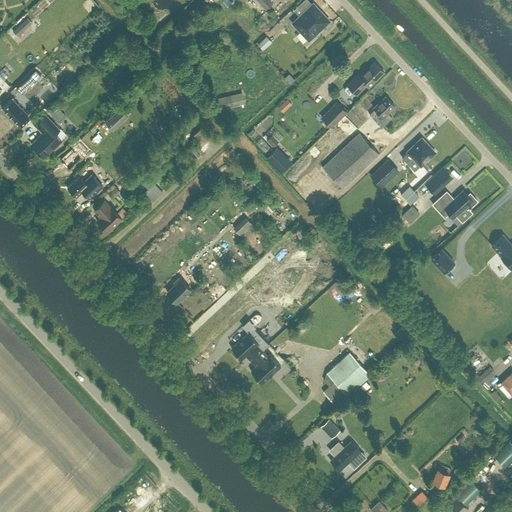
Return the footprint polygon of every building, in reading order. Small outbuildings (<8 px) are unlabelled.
[(313,3),(298,17),(292,22),(309,39),(329,20),(313,3)] [(14,31),(18,36),(32,22),(28,17),(14,31)] [(267,36),(259,44),(263,48),(271,41),(267,36)] [(205,67),(201,61),(194,66),(199,72),(205,67)] [(344,90),(348,94),(353,90),(356,93),(366,83),(368,86),(383,71),(373,61),(359,75),(357,73),(346,83),(347,84),(344,87),(344,90)] [(35,69),(18,86),(23,92),(41,75),(35,69)] [(0,90),(1,91),(9,83),(0,73),(0,90)] [(16,102),(4,114),(14,125),(31,109),(21,99),(26,95),(20,89),(12,97),(16,102)] [(384,95),(373,106),(378,112),(372,117),(381,126),(391,116),(386,111),(393,104),(384,95)] [(331,127),(347,111),(337,101),(321,116),(331,127)] [(57,104),(48,111),(51,114),(50,115),(56,122),(65,114),(59,108),(60,107),(57,104)] [(120,107),(104,121),(112,129),(127,115),(120,107)] [(42,155),(60,139),(54,132),(58,128),(43,112),(33,121),(43,131),(31,143),(42,155)] [(378,152),(358,131),(322,165),(342,187),(378,152)] [(279,140),(272,133),(270,135),(265,140),(272,147),(279,140)] [(435,151),(421,137),(407,150),(407,151),(402,157),(406,161),(412,156),(421,165),(435,151)] [(276,147),(268,156),(275,163),(283,155),(276,147)] [(80,158),(71,148),(59,160),(68,170),(80,158)] [(371,175),(381,185),(390,177),(380,167),(371,175)] [(76,195),(82,189),(89,196),(93,192),(101,184),(91,173),(83,179),(79,175),(67,186),(76,195)] [(432,191),(440,184),(433,175),(425,183),(432,191)] [(144,192),(153,201),(163,191),(154,182),(144,192)] [(112,198),(120,191),(113,183),(109,187),(112,190),(108,193),(112,198)] [(466,194),(462,189),(452,199),(445,191),(432,203),(440,211),(445,206),(453,215),(455,213),(462,221),(472,212),(468,207),(469,206),(469,207),(470,206),(470,205),(476,199),(469,191),(466,194)] [(94,208),(99,213),(101,215),(98,218),(107,228),(120,216),(111,206),(110,207),(103,199),(94,208)] [(412,205),(403,213),(410,221),(419,213),(412,205)] [(240,234),(252,223),(245,215),(233,227),(240,234)] [(355,223),(349,229),(354,235),(361,229),(355,223)] [(313,227),(307,232),(311,235),(316,230),(313,227)] [(511,267),(511,244),(502,234),(492,244),(502,255),(501,256),(511,268),(511,267)] [(454,262),(441,248),(431,258),(444,271),(454,262)] [(174,283),(166,291),(176,301),(189,288),(179,277),(173,282),(174,283)] [(262,382),(280,365),(269,353),(267,355),(257,344),(259,342),(248,331),(231,347),(241,358),(246,354),(256,365),(251,370),(262,382)] [(348,351),(325,371),(323,379),(328,385),(322,390),(334,404),(345,393),(346,394),(369,373),(348,351)] [(476,378),(481,384),(493,374),(495,372),(490,366),(476,378)] [(511,373),(503,382),(511,392),(511,373)] [(365,381),(361,386),(365,389),(369,385),(365,381)] [(338,418),(349,408),(345,403),(334,413),(338,418)] [(340,429),(329,417),(320,425),(331,437),(340,429)] [(511,442),(507,438),(492,454),(504,465),(511,457),(511,442)] [(336,443),(330,449),(335,455),(330,460),(339,469),(348,461),(354,467),(365,456),(359,450),(360,449),(351,440),(341,449),(336,443)] [(437,469),(432,480),(444,485),(448,474),(437,469)] [(453,492),(456,495),(465,504),(481,489),(469,477),(453,492)] [(434,491),(428,497),(420,489),(409,500),(420,511),(425,511),(440,497),(434,491)] [(463,511),(468,508),(465,504),(456,495),(439,511),(463,511)] [(370,507),(373,511),(382,511),(386,509),(378,499),(370,507)]
